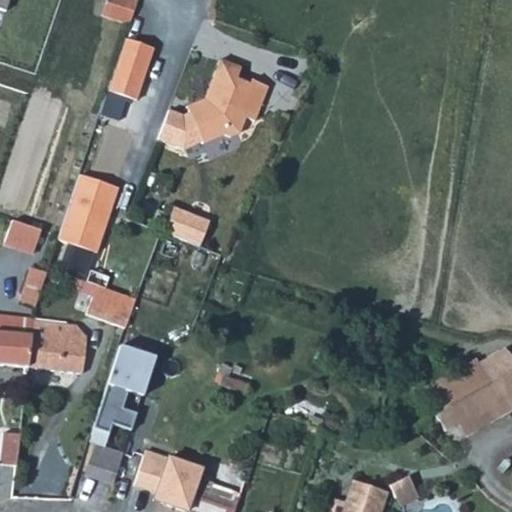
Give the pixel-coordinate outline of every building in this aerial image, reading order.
[(136,0),(106,0),(105,5),(129,13),(132,14),(136,0)] [(151,53),(123,42),(105,94),(134,104),(151,53)] [(185,113),(194,135),(205,106),(220,64),(218,63),(202,103),(202,106),(185,113)] [(205,106),(194,135),(199,146),(223,137),(228,139),(234,137),(237,135),(243,120),(252,124),(265,90),(250,84),(248,89),(234,83),(238,71),(220,64),(205,106)] [(194,135),(185,113),(165,108),(155,145),(182,153),(199,146),(194,135)] [(116,189),(77,176),(66,209),(56,241),(94,254),(116,189)] [(204,227),(171,213),(163,233),(195,247),(204,227)] [(0,245),(28,254),(36,229),(4,219),(0,233),(0,245)] [(163,243),(159,253),(171,258),(175,247),(163,243)] [(28,267),(17,300),(33,307),(36,299),(45,273),(28,267)] [(98,274),(94,286),(105,290),(109,278),(98,274)] [(105,290),(134,299),(138,288),(109,278),(105,290)] [(94,286),(84,315),(124,328),(134,299),(105,290),(94,286)] [(0,363),(24,366),(29,318),(0,315),(0,363)] [(29,318),(24,366),(78,372),(81,341),(59,339),(61,323),(29,318)] [(144,359),(104,346),(92,383),(101,386),(84,437),(115,447),(144,359)] [(445,433),(458,426),(448,408),(489,385),(475,360),(421,390),(445,433)] [(448,408),(458,426),(487,410),(494,423),(511,413),(511,372),(489,385),(448,408)] [(487,410),(458,426),(465,438),(494,423),(487,410)] [(0,440),(0,464),(15,465),(15,464),(18,433),(1,432),(0,440)] [(84,449),(75,475),(108,485),(117,460),(84,449)] [(157,502),(188,511),(231,511),(238,493),(210,484),(213,473),(175,462),(171,474),(166,473),(157,502)] [(374,511),(381,491),(347,481),(340,503),(330,500),(325,511),(374,511)]
